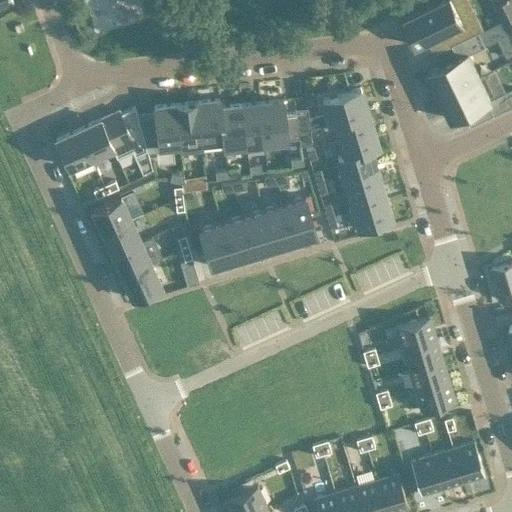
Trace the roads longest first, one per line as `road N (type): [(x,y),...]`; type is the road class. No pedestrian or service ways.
road 1 (residential): [(77,75),(364,44),(393,65),(424,163)]
road 2 (residential): [(77,75),(70,89),(26,116),(27,133),(149,400)]
road 3 (residential): [(149,400),(454,266)]
road 4 (residential): [(454,266),(511,463)]
road 5 (residential): [(149,400),(197,511)]
